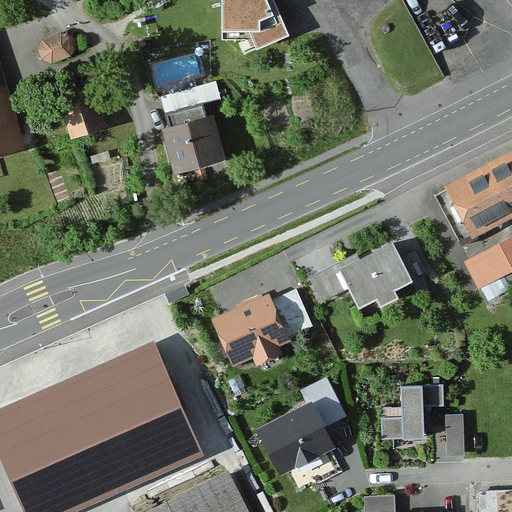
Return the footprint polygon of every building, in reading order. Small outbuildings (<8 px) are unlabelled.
[(222,0),(223,25),(248,24),(257,44),(289,30),(276,0),(222,0)] [(39,63),(52,68),(70,62),(76,50),(71,39),(60,35),(42,42),(36,54),(39,63)] [(0,156),(22,150),(0,71),(0,156)] [(58,102),(70,140),(107,128),(94,90),(58,102)] [(159,130),(171,175),(221,162),(209,117),(159,130)] [(511,214),(511,149),(441,186),(468,237),(511,214)] [(511,268),(511,237),(464,263),(477,287),(511,268)] [(334,271),(332,267),(307,279),(319,304),(344,291),(352,309),(373,299),(376,306),(393,298),(389,289),(423,273),(413,252),(396,260),(389,245),(334,271)] [(265,296),(210,321),(231,366),(251,357),(255,366),(279,356),(274,346),(285,341),(265,296)] [(0,407),(0,465),(20,511),(71,511),(199,457),(150,343),(0,407)] [(443,410),(443,385),(396,388),(397,411),(381,411),(382,443),(420,441),(419,411),(443,410)] [(330,447),(305,403),(257,430),(282,474),(330,447)] [(464,451),(463,411),(446,411),(448,451),(464,451)] [(245,511),(225,471),(145,511),(245,511)] [(511,511),(511,486),(482,486),(481,511),(511,511)] [(394,511),(394,500),(364,501),(364,511),(394,511)]
